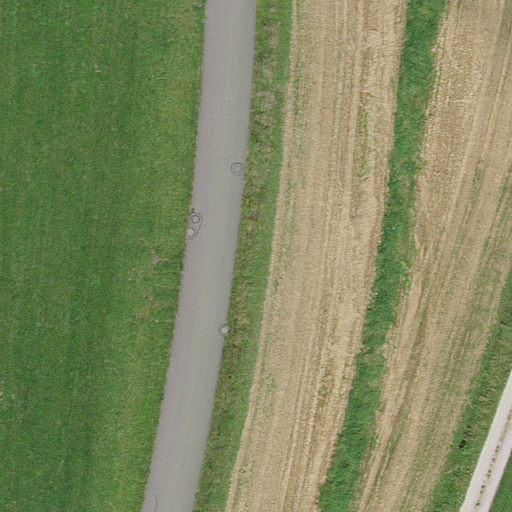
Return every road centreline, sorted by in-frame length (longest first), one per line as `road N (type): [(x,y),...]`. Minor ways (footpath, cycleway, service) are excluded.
road 1 (unclassified): [(165,511),(196,364),(219,0)]
road 2 (track): [(467,511),(511,378)]
